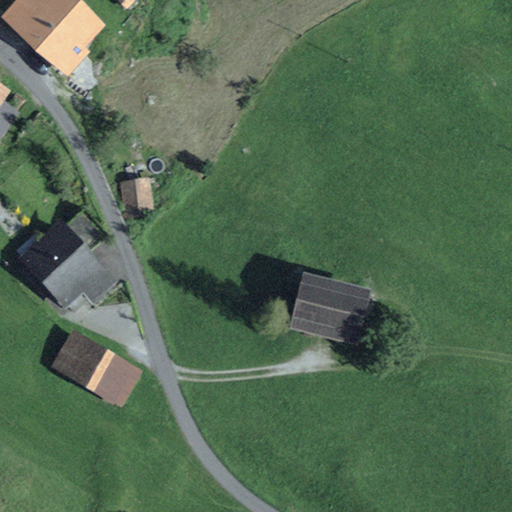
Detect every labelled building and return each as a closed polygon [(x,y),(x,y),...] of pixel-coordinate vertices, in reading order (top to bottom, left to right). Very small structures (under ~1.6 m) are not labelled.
[(98,23),(72,0),(28,0),(13,16),(73,71),(85,59),(74,50),(98,23)] [(0,137),(13,118),(0,108),(0,104),(9,92),(0,84),(0,137)] [(152,214),(149,185),(122,189),(126,217),(152,214)] [(109,284),(84,255),(106,235),(84,211),(62,231),(60,229),(42,245),(34,237),(19,251),(73,311),(84,301),(79,296),(83,292),(91,300),(109,284)] [(317,280),(307,322),(363,337),(374,294),(317,280)] [(45,362),(85,386),(102,357),(61,334),(45,362)] [(140,376),(102,357),(85,386),(123,404),(140,376)]
